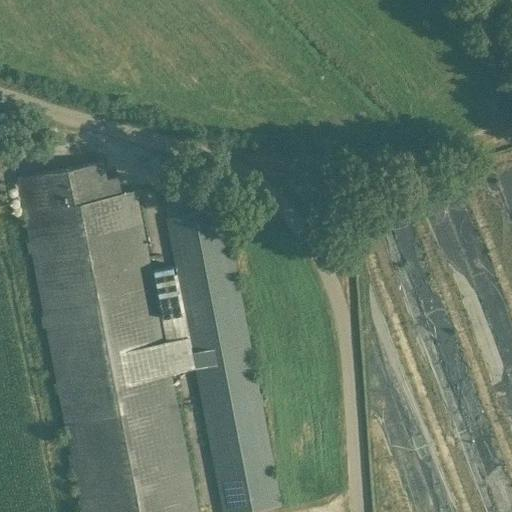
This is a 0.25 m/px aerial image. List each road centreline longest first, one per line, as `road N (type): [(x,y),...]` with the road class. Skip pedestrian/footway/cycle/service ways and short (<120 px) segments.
road 1 (unclassified): [(360,511),(354,363),(342,305),(311,234),(268,172)]
road 2 (unclassified): [(268,172),(210,164),(0,96)]
road 3 (track): [(428,153),(471,143),(507,94),(508,27),(498,0)]
road 4 (unclassified): [(268,172),(428,153)]
